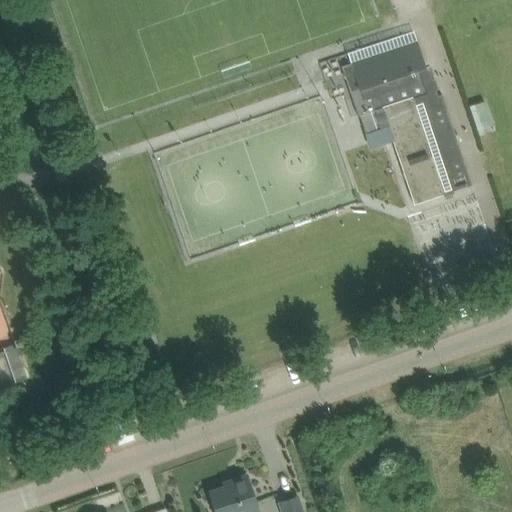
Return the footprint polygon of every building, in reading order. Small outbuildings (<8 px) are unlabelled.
[(350,62),(359,90),(350,93),(358,116),(359,116),(366,136),(383,130),(376,110),(382,108),(413,97),(427,93),(419,70),(426,68),(417,40),(350,62)] [(427,93),(413,97),(382,108),(414,204),(472,185),(442,94),(428,99),(427,93)] [(493,125),(485,101),(470,106),(478,130),(493,125)] [(259,511),(253,494),(247,475),(232,480),(233,484),(209,492),(216,511),(259,511)] [(279,502),(282,511),(302,511),(297,496),(279,502)]
